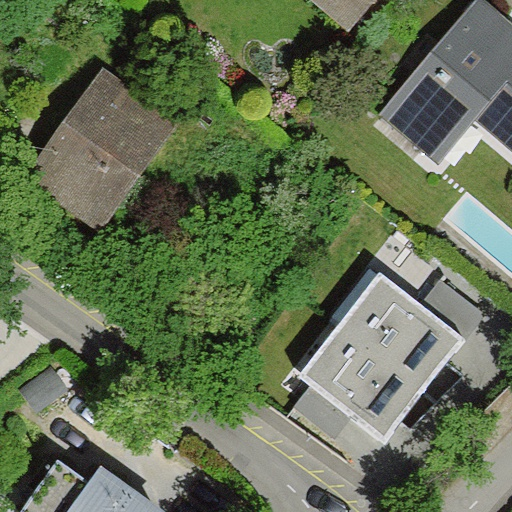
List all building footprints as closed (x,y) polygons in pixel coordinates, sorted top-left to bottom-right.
[(318,0),(351,28),(374,0),(318,0)] [(511,31),(478,2),(384,112),(434,155),(470,113),(511,148),(511,31)] [(175,126),(105,77),(32,180),(102,229),(175,126)] [(383,262),(302,374),(385,433),(447,338),(478,364),(450,392),(483,415),(511,388),(511,316),(364,197),(336,228),(383,262)] [(0,323),(0,373),(10,380),(34,349),(0,323)] [(58,469),(27,511),(152,511),(103,476),(92,492),(58,469)]
